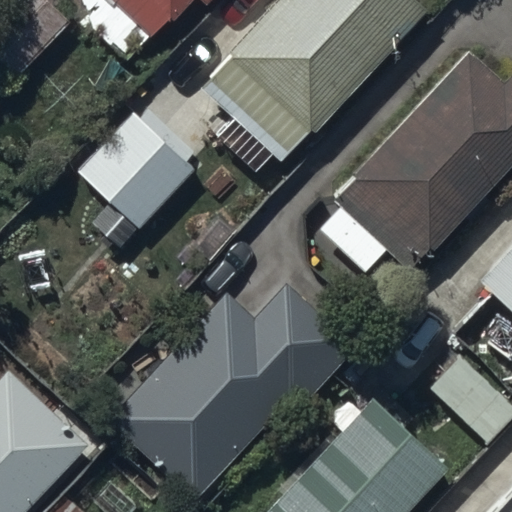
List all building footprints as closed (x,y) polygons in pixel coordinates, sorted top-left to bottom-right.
[(67,14),(51,0),(0,0),(0,53),(16,68),(67,14)] [(117,0),(148,28),(167,8),(171,11),(180,0),(117,0)] [(269,0),(197,79),(279,154),(308,123),(312,127),(425,3),(421,0),(269,0)] [(464,39),(326,192),(405,263),(426,240),(430,244),(511,152),(511,67),(508,64),(500,72),(464,39)] [(193,162),(131,106),(77,166),(113,198),(100,212),(120,229),(130,217),(138,224),(193,162)] [(511,236),(477,274),(511,306),(511,236)] [(224,284),(104,414),(191,494),(288,388),(300,398),(354,339),(283,275),(251,309),(224,284)] [(511,398),(456,344),(425,377),(485,433),(511,405),(511,398)] [(0,370),(0,511),(14,511),(84,437),(6,364),(0,370)] [(396,511),(445,460),(368,390),(255,511),(396,511)] [(511,511),(511,492),(492,511),(511,511)]
